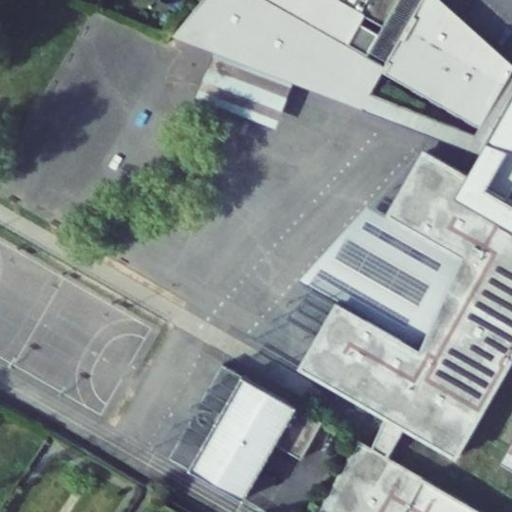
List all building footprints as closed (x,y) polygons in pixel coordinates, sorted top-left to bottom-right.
[(203,0),(185,23),(231,41),(226,54),(251,64),(253,60),(257,62),(318,85),(321,77),(351,88),(370,54),(350,43),(366,15),(380,24),(385,26),(400,0),(203,0)] [(511,442),(500,463),(511,470),(511,75),(511,73),(511,62),(442,0),(423,0),(383,71),(481,128),(483,123),(495,128),(503,131),(497,144),(479,185),(459,230),(431,214),(420,233),(462,258),(435,319),(422,349),(339,302),(302,367),(387,416),(373,447),(360,440),(318,511),(483,511),(388,458),(406,427),(458,457),(511,362),(511,442)] [(497,144),(503,131),(495,128),(488,140),(497,144)] [(425,149),(387,215),(376,208),(307,284),(339,302),(422,349),(435,319),(462,258),(420,233),(431,214),(459,230),(479,185),(425,149)] [(275,443),(303,459),(324,422),(224,364),(171,457),(245,500),(275,443)]
